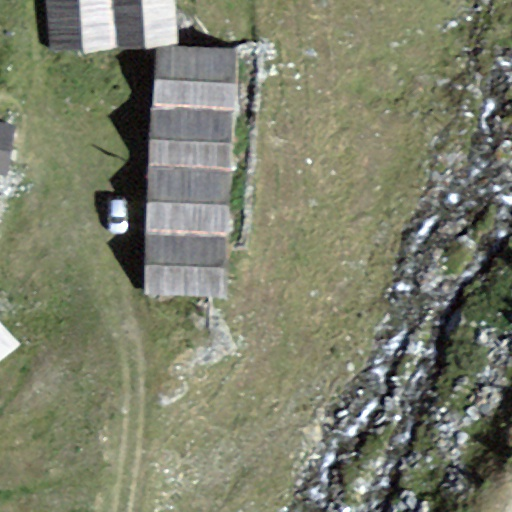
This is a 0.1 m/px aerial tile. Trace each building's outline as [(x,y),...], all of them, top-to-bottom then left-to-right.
[(114,0),(47,0),(51,62),(118,58),(114,0)] [(188,0),(121,0),(124,59),(191,55),(188,0)] [(160,115),(248,119),(251,63),(163,59),(160,115)] [(157,177),(245,182),(248,119),(160,115),(157,177)] [(0,130),(0,175),(14,176),(17,132),(0,130)] [(154,241),(242,246),(245,182),(157,177),(154,241)] [(154,241),(151,307),(239,311),(242,246),(154,241)] [(0,337),(0,366),(14,355),(0,337)]
